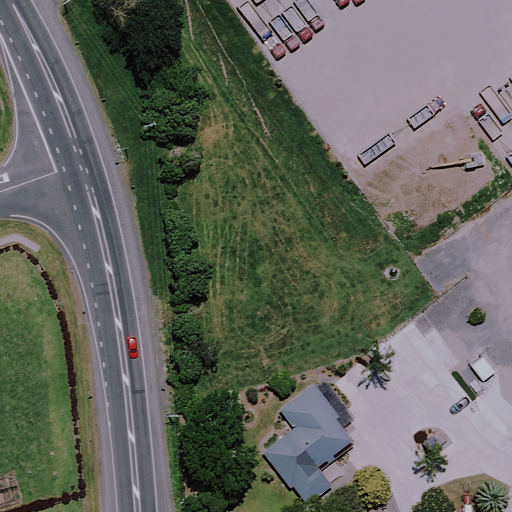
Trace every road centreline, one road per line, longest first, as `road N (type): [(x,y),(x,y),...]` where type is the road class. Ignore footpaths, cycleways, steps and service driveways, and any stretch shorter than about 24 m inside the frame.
road 1 (tertiary): [(136,511),(117,320),(82,166)]
road 2 (tertiary): [(82,166),(9,0)]
